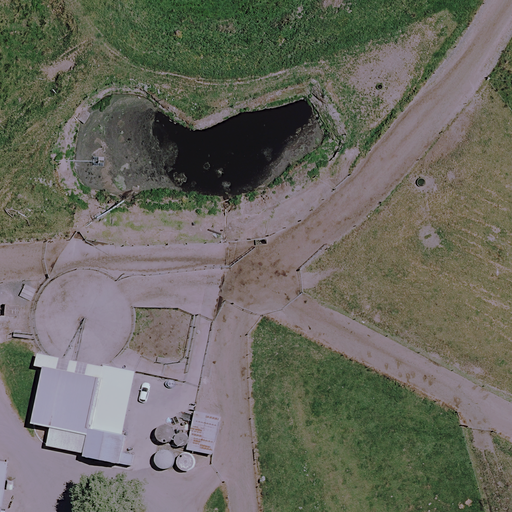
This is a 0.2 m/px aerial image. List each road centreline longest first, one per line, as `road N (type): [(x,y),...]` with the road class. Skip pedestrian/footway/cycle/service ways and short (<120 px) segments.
road 1 (track): [(282,271),(495,50),(511,15)]
road 2 (track): [(282,271),(0,269)]
road 3 (track): [(282,271),(511,397)]
road 4 (track): [(260,511),(282,271)]
road 5 (track): [(139,511),(0,424)]
